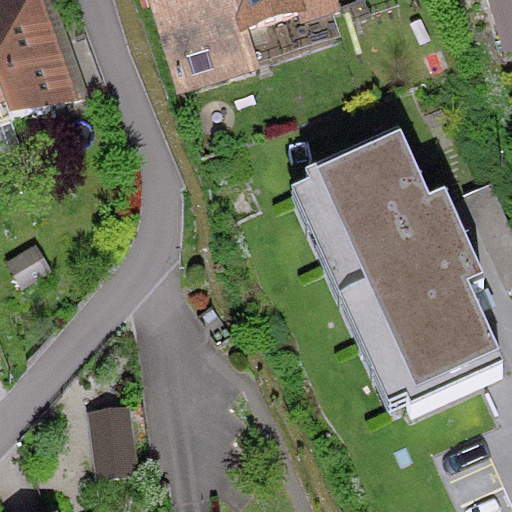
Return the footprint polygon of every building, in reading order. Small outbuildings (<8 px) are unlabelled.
[(0,113),(5,127),(65,106),(28,0),(15,0),(0,5),(0,113)] [(141,0),(172,92),(250,67),(239,34),(322,7),(319,0),(141,0)] [(511,0),(480,0),(500,59),(511,54),(511,0)] [(427,201),(399,136),(296,181),(391,397),(497,350),(466,279),(479,273),(444,194),(427,201)] [(18,288),(39,276),(28,257),(7,270),(18,288)] [(140,419),(100,426),(112,493),(152,486),(140,419)]
